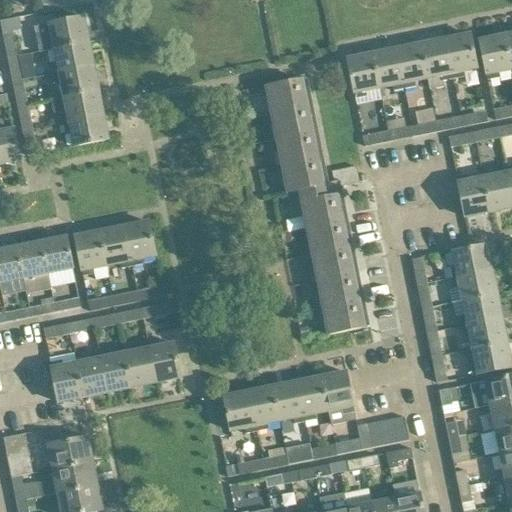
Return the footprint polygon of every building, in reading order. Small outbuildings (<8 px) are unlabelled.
[(52,49),(88,43),(83,18),(44,25),(46,37),(50,36),(52,49)] [(8,59),(18,57),(12,31),(3,33),(8,59)] [(477,69),(474,55),(470,35),(445,40),(453,80),(464,77),(463,72),(477,69)] [(497,67),(510,64),(505,37),(479,42),(486,75),(498,73),(497,67)] [(442,82),(453,80),(445,40),(421,45),(428,79),(429,78),(431,89),(443,87),(442,82)] [(54,75),(93,67),(88,43),(52,49),(55,63),(52,64),(54,75)] [(414,81),(428,79),(421,45),(396,50),(404,89),(415,87),(414,81)] [(393,92),(404,89),(396,50),(372,55),(379,89),(392,86),(393,92)] [(366,91),(379,89),(372,55),(347,60),(355,99),(367,97),(366,91)] [(13,83),(22,81),(18,57),(8,59),(13,83)] [(65,98),(98,91),(93,67),(54,75),(56,86),(62,84),(65,98)] [(270,114),(307,106),(305,92),(309,91),(307,79),(265,88),(270,114)] [(18,107),(27,105),(22,81),(13,83),(18,107)] [(64,123),(103,115),(98,91),(65,98),(67,111),(61,112),(64,123)] [(0,105),(9,103),(7,94),(0,95),(0,105)] [(23,132),(32,130),(27,105),(18,107),(23,132)] [(488,122),(486,112),(484,105),(472,107),(473,115),(461,117),(463,127),(488,122)] [(275,140),(313,133),(310,118),(315,117),(312,106),(307,106),(270,114),(275,140)] [(495,121),(511,117),(511,107),(493,111),(495,121)] [(436,122),(435,123),(432,109),(415,112),(418,126),(412,127),(414,137),(438,132),(436,122)] [(72,133),(74,147),(108,140),(103,115),(64,123),(66,134),(72,133)] [(438,132),(463,127),(461,117),(436,122),(438,132)] [(500,138),(511,135),(511,125),(498,128),(500,138)] [(390,142),(414,137),(412,127),(388,132),(390,142)] [(476,143),(500,138),(498,128),(474,133),(476,143)] [(0,165),(20,161),(14,129),(0,131),(0,165)] [(38,154),(33,135),(32,130),(23,132),(28,156),(38,154)] [(281,167),(318,159),(315,145),(320,144),(317,132),(313,133),(275,140),(281,167)] [(365,147),(390,142),(388,132),(363,137),(365,147)] [(451,148),(476,143),(474,133),(449,138),(451,148)] [(304,189),(323,185),(321,171),(325,170),(323,158),(318,159),(281,167),(286,194),(304,190),(304,189)] [(356,167),(332,172),(335,189),(360,184),(356,167)] [(490,212),(511,207),(511,197),(506,168),(495,170),(496,176),(483,179),(490,212)] [(490,212),(483,179),(470,181),(468,176),(457,178),(465,217),(490,212)] [(306,202),(331,197),(328,184),(323,185),(304,189),(304,190),(306,202)] [(307,215),(310,228),(343,222),(340,208),(345,207),(342,194),(331,197),(306,202),(302,203),(305,216),(307,215)] [(313,241),(315,255),(348,248),(345,234),(350,233),(348,221),(343,222),(310,228),(307,229),(310,242),(313,241)] [(142,259),(156,256),(149,223),(124,228),(132,267),(143,265),(142,259)] [(121,269),(132,267),(124,228),(100,233),(107,266),(120,264),(121,269)] [(105,267),(107,266),(100,233),(75,238),(83,277),(94,275),(96,283),(108,281),(105,267)] [(48,274),(54,273),(73,269),(67,237),(42,242),(48,274)] [(24,279),(48,274),(42,242),(17,247),(24,279)] [(452,279),(491,271),(486,246),(453,252),(456,267),(450,268),(452,279)] [(0,284),(24,279),(17,247),(0,250),(0,284)] [(318,268),(321,281),(354,275),(351,260),(356,259),(353,247),(348,248),(315,255),(313,255),(315,268),(318,268)] [(427,284),(426,278),(422,258),(412,261),(417,286),(427,284)] [(463,302),(496,295),(491,271),(452,279),(454,290),(460,289),(463,302)] [(323,294),(326,307),(359,301),(356,287),(361,286),(358,274),(354,275),(321,281),(318,281),(320,295),(323,294)] [(422,310),(432,308),(427,284),(417,286),(422,310)] [(139,302),(164,297),(162,287),(137,292),(139,302)] [(56,313),(54,304),(51,289),(42,291),(44,298),(39,299),(40,307),(30,309),(32,318),(56,313)] [(115,307),(139,302),(137,292),(113,297),(115,307)] [(462,327),(501,319),(496,295),(463,302),(466,315),(460,316),(462,327)] [(90,312),(115,307),(113,297),(88,302),(90,312)] [(54,304),(56,313),(81,308),(79,299),(54,304)] [(329,320),(332,335),(365,328),(361,313),(366,312),(364,300),(359,301),(326,307),(323,308),(326,321),(329,320)] [(143,320),(168,315),(166,304),(141,309),(143,320)] [(427,334),(437,332),(432,308),(422,310),(427,334)] [(7,323),(32,318),(30,309),(5,314),(7,323)] [(119,325),(143,320),(141,309),(117,314),(119,325)] [(94,330),(119,325),(117,314),(92,320),(94,330)] [(473,350),(506,344),(501,319),(462,327),(464,338),(470,337),(473,350)] [(70,334),(94,330),(92,320),(68,325),(70,334)] [(45,340),(70,334),(68,325),(43,330),(45,340)] [(432,359),(442,357),(437,332),(427,334),(432,359)] [(174,344),(160,347),(159,341),(148,344),(156,383),(181,378),(174,344)] [(132,388),(156,383),(148,344),(137,346),(138,352),(125,354),(132,388)] [(472,376),(511,368),(506,344),(473,350),(476,364),(470,365),(472,376)] [(132,388),(125,354),(112,357),(111,351),(99,353),(107,393),(132,388)] [(83,398),(107,393),(99,353),(88,356),(89,362),(76,364),(83,398)] [(447,381),(443,362),(442,357),(432,359),(437,383),(447,381)] [(83,398),(76,364),(63,367),(62,361),(50,363),(58,403),(83,398)] [(343,415),(354,412),(346,373),(322,378),(328,412),(342,409),(343,415)] [(490,406),(511,401),(511,376),(485,382),(490,406)] [(315,414),(328,412),(322,378),(297,383),(305,422),(306,428),(317,425),(315,414)] [(294,425),(305,422),(297,383),(273,388),(280,421),(293,419),(294,425)] [(266,424),(280,421),(273,388),(249,393),(257,432),(268,430),(266,424)] [(454,414),(452,405),(449,389),(439,391),(444,416),(454,414)] [(246,434),(257,432),(249,393),(224,398),(231,431),(244,429),(246,434)] [(495,430),(511,426),(511,401),(490,406),(495,430)] [(397,443),(409,441),(404,417),(392,420),(397,443)] [(385,446),(397,443),(392,420),(381,422),(385,446)] [(448,439),(465,436),(465,435),(470,435),(467,420),(445,424),(448,439)] [(374,448),(385,446),(381,422),(369,425),(374,448)] [(319,425),(321,437),(332,435),(330,423),(319,425)] [(362,450),(374,448),(369,425),(357,427),(360,440),(362,450)] [(500,455),(511,452),(511,426),(495,430),(500,455)] [(311,450),(297,453),(292,430),(282,432),(288,465),(313,460),(311,450)] [(264,470),(288,465),(282,432),(281,432),(284,448),(268,451),(269,458),(262,460),(264,470)] [(11,478),(22,476),(32,474),(24,434),(3,439),(11,478)] [(448,439),(453,463),(469,459),(465,436),(448,439)] [(53,471),(93,463),(88,438),(48,446),(53,471)] [(337,456),(362,450),(360,440),(335,445),(337,456)] [(313,460),(337,456),(335,445),(311,450),(313,460)] [(388,463),(412,458),(410,448),(386,453),(388,463)] [(505,479),(511,477),(511,452),(500,455),(505,479)] [(363,468),(379,465),(377,455),(361,458),(363,468)] [(340,473),(363,468),(361,458),(338,463),(340,473)] [(228,478),(264,470),(262,460),(237,465),(237,464),(225,466),(228,478)] [(58,495),(98,487),(93,463),(53,471),(58,495)] [(314,478),(340,473),(338,463),(312,468),(314,478)] [(289,483),(314,478),(312,468),(287,473),(289,483)] [(481,483),(468,486),(465,471),(455,473),(458,489),(481,484),(481,483)] [(266,488),(289,483),(287,473),(264,478),(266,488)] [(472,502),(470,495),(483,492),(481,484),(458,489),(461,504),(472,502)] [(16,503),(27,501),(23,485),(13,487),(16,503)] [(61,511),(96,511),(103,511),(98,487),(58,495),(61,511)] [(423,511),(420,494),(393,499),(396,511),(423,511)] [(372,511),(396,511),(393,499),(371,504),(372,511)] [(28,511),(27,501),(16,503),(18,511),(28,511)]
